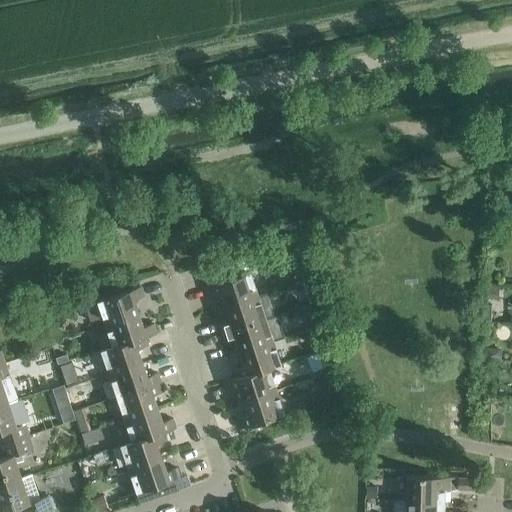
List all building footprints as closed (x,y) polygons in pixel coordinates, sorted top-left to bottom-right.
[(147,276),(167,270),(162,254),(142,260),(147,276)] [(212,284),(205,286),(207,296),(218,292),(223,306),(256,294),(249,271),(239,274),(237,266),(210,276),(212,284)] [(104,324),(136,313),(132,299),(143,296),(139,286),(84,304),(89,319),(101,315),(102,320),(104,324)] [(220,332),(275,314),(268,291),(256,294),(257,295),(223,306),(228,319),(216,322),(220,332)] [(144,335),(144,336),(155,332),(151,322),(141,326),(136,313),(104,324),(107,332),(97,335),(102,349),(144,335)] [(239,351),(272,340),(283,337),(275,314),(220,332),(223,341),(234,337),(239,351)] [(147,344),(144,336),(144,335),(102,349),(100,350),(107,373),(140,362),(136,348),(147,344)] [(21,377),(19,363),(29,362),(26,339),(13,341),(15,356),(7,357),(10,379),(21,377)] [(268,367),(269,368),(280,365),(272,340),(239,351),(243,364),(231,368),(234,377),(235,378),(268,367)] [(115,396),(159,381),(156,372),(145,375),(140,362),(107,373),(109,378),(102,381),(100,385),(104,395),(108,397),(115,395),(115,396)] [(276,390),(269,368),(268,367),(235,378),(234,377),(223,381),(226,391),(238,387),(242,401),(276,390)] [(123,419),(156,408),(151,394),(162,390),(159,381),(115,396),(123,419)] [(31,382),(19,384),(22,402),(33,400),(31,382)] [(276,390),(242,401),(247,414),(235,418),(239,428),(283,413),(276,390)] [(0,444),(28,435),(23,422),(14,425),(7,402),(0,404),(0,444)] [(97,415),(114,416),(115,406),(98,404),(97,415)] [(79,433),(89,429),(81,407),(71,410),(79,433)] [(164,430),(164,431),(175,427),(171,418),(160,421),(156,408),(123,419),(130,441),(131,442),(164,430)] [(167,440),(164,431),(164,430),(131,442),(130,441),(119,445),(127,468),(160,457),(156,443),(167,440)] [(0,484),(31,474),(30,473),(19,477),(12,454),(32,448),(28,435),(0,444),(0,451),(2,456),(0,456),(0,484)] [(160,457),(127,468),(135,492),(179,477),(176,467),(165,471),(160,457)] [(31,474),(0,484),(0,511),(18,505),(20,511),(42,511),(52,509),(47,495),(38,498),(31,474)] [(408,499),(445,500),(446,489),(478,490),(478,477),(451,477),(403,475),(403,480),(409,480),(408,499)] [(445,509),(445,500),(408,499),(407,511),(463,511),(457,511),(449,510),(445,509)]
